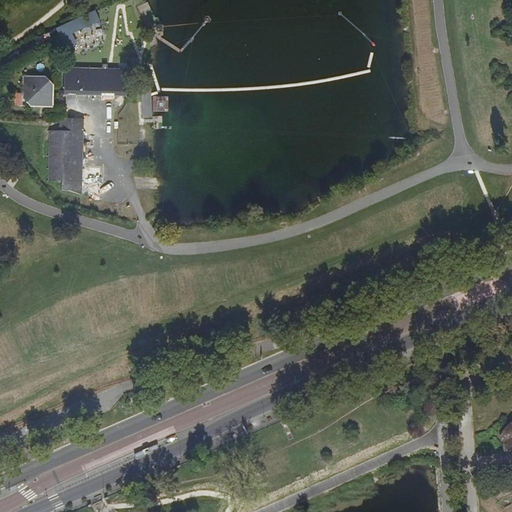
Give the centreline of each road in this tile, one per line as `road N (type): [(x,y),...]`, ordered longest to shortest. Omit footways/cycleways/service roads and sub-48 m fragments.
road 1 (primary): [(511,258),(0,481)]
road 2 (primary): [(29,511),(511,294)]
